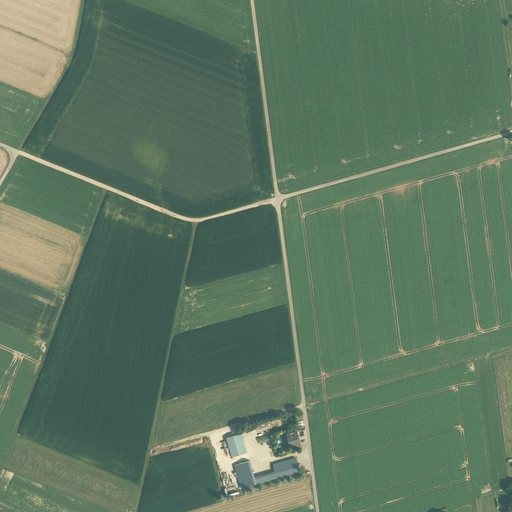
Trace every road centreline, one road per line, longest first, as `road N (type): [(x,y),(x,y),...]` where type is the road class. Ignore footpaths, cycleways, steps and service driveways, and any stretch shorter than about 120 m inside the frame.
road 1 (track): [(511,132),(277,199),(252,0)]
road 2 (track): [(148,454),(511,348)]
road 3 (track): [(317,511),(277,199)]
road 4 (track): [(112,190),(0,479)]
road 5 (track): [(196,221),(137,511)]
road 6 (track): [(16,152),(189,220),(277,199)]
road 7 (track): [(88,0),(76,58),(16,152)]
